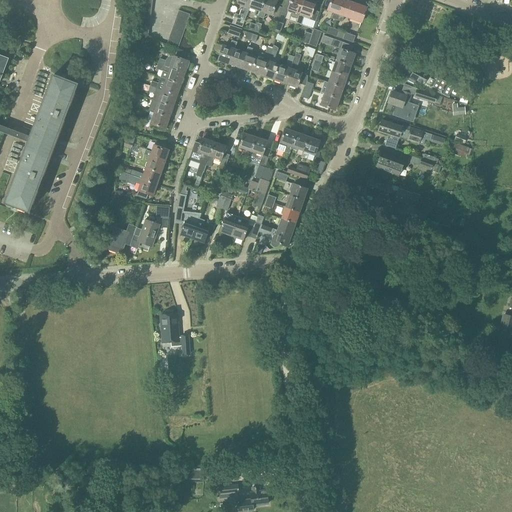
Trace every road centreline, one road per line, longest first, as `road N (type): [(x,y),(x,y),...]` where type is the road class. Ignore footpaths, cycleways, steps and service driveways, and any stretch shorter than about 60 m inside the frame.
road 1 (residential): [(0,286),(297,264)]
road 2 (residential): [(511,378),(285,320)]
road 3 (unclassified): [(285,320),(307,511)]
road 4 (unclassified): [(297,264),(350,129)]
road 5 (unclassified): [(350,129),(396,0)]
